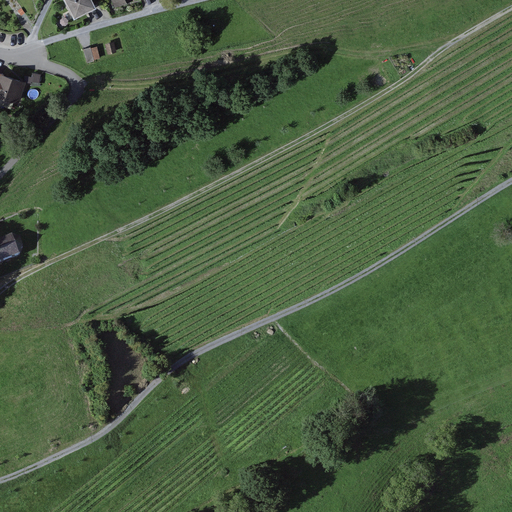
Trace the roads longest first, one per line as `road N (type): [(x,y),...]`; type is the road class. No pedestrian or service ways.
road 1 (track): [(0,479),(96,436),(188,357),(348,282),(511,181)]
road 2 (track): [(511,8),(314,134),(0,292)]
road 3 (track): [(73,78),(128,83),(319,49),(380,54),(455,38)]
road 4 (track): [(197,0),(5,55)]
road 5 (unclassified): [(0,174),(70,105),(78,91),(73,78)]
